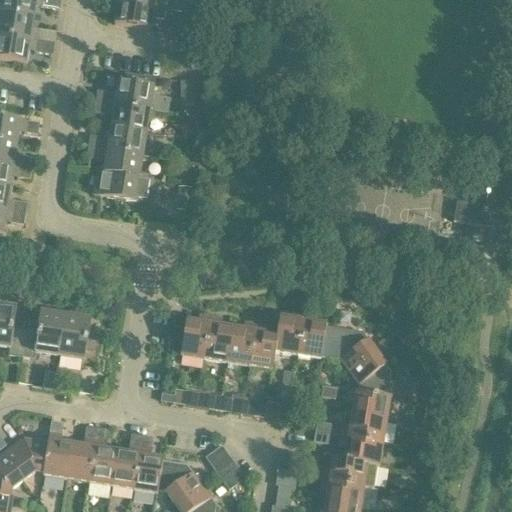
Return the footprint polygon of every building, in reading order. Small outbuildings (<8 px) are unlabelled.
[(0,0),(0,15),(34,21),(36,8),(41,8),(41,10),(60,13),(62,1),(57,0),(0,0)] [(112,0),(112,2),(166,11),(168,2),(157,0),(112,0)] [(166,11),(112,2),(110,13),(117,14),(115,27),(151,33),(153,20),(165,22),(166,11)] [(184,13),(198,15),(199,6),(185,4),(184,13)] [(198,15),(184,13),(184,14),(185,14),(182,37),(194,39),(198,15)] [(34,21),(0,15),(0,38),(55,47),(57,36),(38,33),(38,34),(32,33),(34,21)] [(0,38),(0,62),(27,67),(29,53),(35,54),(35,56),(53,59),(55,47),(0,38)] [(125,77),(124,85),(118,84),(116,96),(98,93),(96,104),(155,114),(155,115),(168,116),(170,102),(158,100),(159,97),(153,97),(155,82),(125,77)] [(182,108),(194,107),(193,84),(181,84),(182,108)] [(155,114),(96,104),(94,115),(113,118),(111,130),(147,135),(149,122),(154,123),(155,115),(155,114)] [(0,143),(18,146),(19,135),(38,138),(40,126),(0,119),(0,143)] [(183,120),(182,130),(193,131),(194,121),(183,120)] [(147,135),(111,130),(109,141),(91,138),(89,150),(143,158),(147,135)] [(0,143),(0,166),(33,172),(34,161),(16,158),(18,146),(0,143)] [(143,158),(89,150),(87,160),(106,163),(104,174),(105,176),(126,179),(140,181),(143,158)] [(0,166),(0,190),(10,192),(12,180),(31,183),(33,172),(0,166)] [(105,176),(104,174),(98,173),(94,198),(122,202),(126,179),(105,176)] [(140,181),(126,179),(122,202),(150,207),(154,183),(140,181)] [(190,213),(192,191),(178,189),(176,212),(190,213)] [(0,190),(0,212),(25,217),(27,206),(9,203),(10,192),(0,190)] [(487,229),(490,210),(458,206),(456,224),(470,227),(487,229)] [(25,217),(0,212),(0,237),(3,238),(5,225),(24,228),(25,217)] [(16,311),(0,308),(0,349),(10,351),(9,358),(21,360),(26,332),(13,330),(16,311)] [(38,334),(26,332),(21,360),(34,362),(35,355),(59,359),(65,318),(41,315),(38,334)] [(281,319),(278,337),(275,355),(276,355),(298,359),(305,317),(295,315),(294,321),(281,319)] [(305,317),(298,359),(322,362),(322,359),(320,359),(325,329),(326,330),(327,327),(314,324),(315,318),(305,317)] [(90,322),(65,318),(59,359),(84,362),(83,369),(96,371),(100,344),(87,342),(90,322)] [(205,362),(211,320),(201,318),(200,325),(187,322),(181,358),(205,362)] [(222,322),(211,320),(205,362),(228,366),(233,330),(221,328),(222,322)] [(228,366),(227,371),(234,372),(235,367),(250,369),(257,327),(247,326),(245,332),(233,330),(228,366)] [(257,327),(250,369),(273,373),(276,355),(275,355),(278,337),(266,335),(267,329),(257,327)] [(363,335),(326,330),(325,329),(320,359),(322,359),(342,363),(350,374),(377,355),(363,335)] [(395,334),(387,340),(395,352),(403,346),(395,334)] [(395,352),(387,340),(378,347),(387,358),(395,352)] [(377,355),(350,374),(359,387),(358,395),(358,396),(388,400),(392,376),(377,355)] [(291,402),(293,388),(283,386),(281,400),(291,402)] [(303,390),(293,388),(291,402),(301,404),(303,390)] [(335,402),(337,392),(323,390),(321,400),(335,402)] [(177,392),(176,398),(162,396),(161,403),(185,407),(187,393),(177,392)] [(358,396),(358,395),(349,393),(347,404),(353,405),(351,417),(387,423),(391,400),(388,400),(358,396)] [(222,399),(221,399),(212,398),(210,411),(220,413),(222,399)] [(222,399),(220,413),(230,415),(232,401),(222,399)] [(265,420),(268,407),(257,405),(255,419),(265,420)] [(343,429),(341,439),(383,446),(387,423),(351,417),(349,430),(343,429)] [(424,422),(422,429),(435,431),(436,424),(424,422)] [(45,476),(44,476),(43,479),(67,482),(72,447),(61,445),(64,426),(52,424),(48,446),(50,446),(45,476)] [(317,425),(315,435),(329,437),(331,427),(317,425)] [(84,449),(72,447),(67,482),(89,486),(98,432),(87,430),(84,449)] [(89,486),(90,486),(88,499),(108,502),(110,489),(112,490),(118,454),(106,452),(109,434),(98,432),(89,486)] [(329,437),(315,435),(314,445),(328,447),(329,437)] [(118,454),(112,490),(134,493),(142,439),(132,437),(129,456),(118,454)] [(142,439),(134,493),(158,497),(158,494),(157,494),(162,464),(163,464),(164,461),(151,459),(154,441),(142,439)] [(383,446),(341,439),(340,449),(346,450),(344,463),(367,466),(367,468),(377,469),(379,470),(383,446)] [(24,442),(5,456),(24,483),(36,474),(44,476),(45,476),(50,446),(48,446),(24,442)] [(284,454),(284,455),(283,464),(297,466),(298,456),(284,454)] [(0,459),(0,499),(10,501),(10,500),(12,492),(24,483),(5,456),(0,459)] [(231,460),(223,466),(230,476),(238,470),(231,460)] [(344,463),(332,461),(330,474),(324,473),(322,483),(364,489),(374,491),(377,469),(367,468),(367,466),(344,463)] [(187,468),(163,464),(162,464),(157,494),(158,494),(166,495),(175,507),(202,488),(187,468)] [(230,476),(223,466),(214,472),(222,482),(230,476)] [(327,494),(325,506),(361,511),(373,511),(377,491),(374,491),(364,489),(322,483),(320,493),(327,494)] [(202,488),(175,507),(178,511),(215,511),(216,508),(202,488)] [(279,489),(277,498),(291,501),(293,491),(279,489)] [(291,501),(277,498),(275,509),(289,511),(291,501)] [(0,499),(0,511),(11,511),(13,500),(10,500),(10,501),(0,499)]
